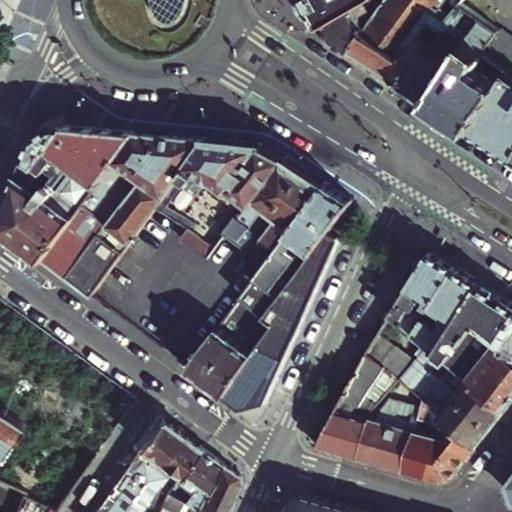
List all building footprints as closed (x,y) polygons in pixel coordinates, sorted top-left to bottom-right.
[(314,0),(326,20),(360,0),(314,0)] [(352,48),(383,0),(360,0),(326,20),(337,39),(352,48)] [(383,0),(352,48),(383,68),(424,10),(429,14),(438,0),(383,0)] [(472,43),(482,50),(497,30),(459,3),(433,38),(402,80),(418,90),(431,99),(472,43)] [(424,10),(383,68),(402,80),(433,38),(425,33),(436,18),(429,14),(424,10)] [(511,35),(500,27),(497,30),(482,50),(488,54),(505,65),(511,70),(511,35)] [(474,126),(502,85),(478,68),(488,54),(482,50),(472,43),(431,99),(474,126)] [(511,70),(505,65),(499,72),(507,78),(511,70)] [(511,70),(507,78),(502,85),(474,126),(511,150),(511,70)] [(58,123),(67,123),(68,113),(55,117),(39,128),(42,133),(58,123)] [(38,166),(51,148),(67,124),(67,123),(58,123),(42,133),(38,135),(36,137),(26,161),(38,166)] [(78,151),(85,157),(105,127),(98,127),(67,124),(51,148),(59,154),(52,165),(62,173),(70,161),(72,162),(78,151)] [(44,260),(71,221),(84,203),(85,202),(135,130),(122,129),(105,127),(85,157),(78,151),(72,162),(70,161),(62,173),(52,165),(59,154),(51,148),(38,166),(26,161),(2,216),(1,229),(44,260)] [(132,170),(139,175),(168,134),(135,130),(85,202),(102,214),(104,210),(112,215),(115,210),(108,205),(132,170)] [(183,173),(208,138),(168,134),(139,175),(145,179),(115,223),(109,219),(108,220),(68,277),(93,296),(113,267),(183,173)] [(264,144),(208,138),(183,173),(191,179),(197,171),(210,180),(212,177),(230,190),(233,186),(246,196),(256,182),(243,174),(264,144)] [(254,202),(276,171),(287,156),(271,148),(264,144),(243,174),(256,182),(246,196),(254,202)] [(278,209),(294,186),(306,168),(303,166),(287,155),(287,156),(276,171),(254,202),(243,217),(235,227),(249,237),(256,226),(258,228),(261,223),(263,225),(276,208),(278,209)] [(226,232),(268,263),(297,224),(310,206),(328,182),(306,168),(294,186),(278,209),(276,208),(263,225),(261,223),(258,228),(256,226),(249,237),(235,227),(231,224),(226,232)] [(301,280),(292,274),(304,254),(307,245),(319,253),(332,232),(354,200),(328,182),(310,206),(297,224),(268,263),(244,296),(262,309),(276,319),(291,295),(301,280)] [(71,221),(44,260),(68,277),(108,220),(84,203),(71,221)] [(231,224),(235,227),(243,217),(238,214),(231,224)] [(208,255),(216,244),(191,226),(184,236),(208,255)] [(268,400),(285,364),(301,327),(341,239),(340,236),(332,232),(319,253),(301,280),(291,295),(276,319),(271,326),(253,356),(228,395),(244,407),(268,400)] [(391,310),(417,332),(460,266),(439,251),(414,259),(391,310)] [(460,266),(417,332),(430,342),(439,349),(484,281),(460,266)] [(439,349),(451,360),(480,324),(500,340),(511,322),(511,299),(484,281),(439,349)] [(233,310),(251,323),(262,309),(244,296),(233,310)] [(228,395),(253,356),(271,326),(276,319),(262,309),(251,323),(240,338),(230,353),(209,381),(228,395)] [(511,322),(500,340),(511,348),(511,322)] [(451,360),(508,406),(511,401),(511,348),(500,340),(480,324),(451,360)] [(209,381),(230,353),(240,338),(222,325),(190,367),(209,381)] [(420,355),(497,421),(508,406),(451,360),(439,349),(430,342),(420,355)] [(320,443),(361,454),(373,417),(355,411),(358,403),(363,404),(365,400),(379,405),(400,376),(369,350),(320,443)] [(444,414),(479,444),(497,421),(420,355),(402,378),(427,399),(444,414)] [(15,436),(26,420),(35,408),(19,401),(5,395),(0,392),(0,453),(1,454),(15,436)] [(405,467),(425,406),(392,397),(380,411),(379,417),(373,415),(373,417),(361,454),(405,467)] [(426,474),(444,414),(427,399),(425,406),(405,467),(426,474)] [(454,477),(479,444),(444,414),(426,474),(445,479),(454,477)] [(160,511),(167,491),(169,488),(182,470),(201,443),(163,415),(91,511),(160,511)] [(81,446),(95,455),(102,444),(95,439),(89,447),(83,443),(81,446)] [(192,511),(195,509),(209,485),(223,459),(201,443),(182,470),(169,488),(167,491),(160,511),(192,511)] [(227,511),(234,499),(243,480),(241,473),(223,459),(209,485),(195,509),(192,511),(227,511)] [(47,511),(49,509),(44,501),(27,492),(26,492),(14,511),(47,511)] [(297,497),(290,511),(363,511),(364,509),(305,492),(297,497)]
